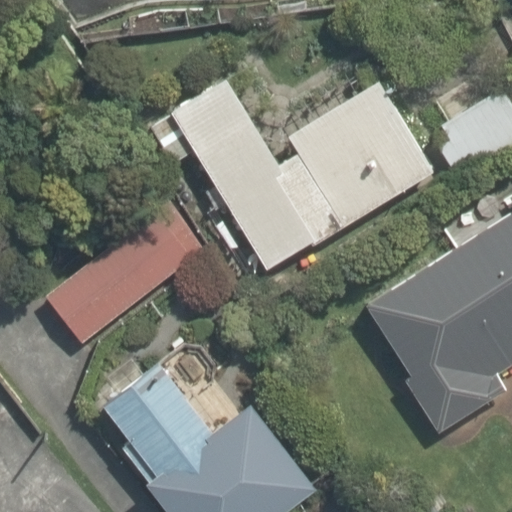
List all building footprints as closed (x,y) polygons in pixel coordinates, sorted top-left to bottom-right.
[(430,159),(370,63),(261,131),(211,51),(151,89),(260,265),(430,159)] [(511,81),(498,59),(410,114),(447,173),(511,132),(511,81)] [(368,321),(357,329),(437,443),(506,394),(495,378),(511,366),(511,183),(351,297),(368,321)] [(204,243),(157,186),(33,288),(80,345),(204,243)] [(272,511),(308,485),(236,389),(195,420),(139,344),(67,398),(153,511),(272,511)]
